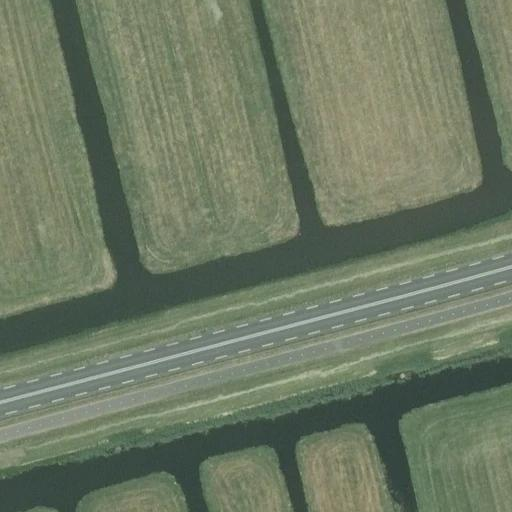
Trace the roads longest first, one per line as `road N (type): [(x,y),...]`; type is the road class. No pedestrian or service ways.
road 1 (unclassified): [(0,437),(511,298)]
road 2 (primary): [(0,405),(511,268)]
